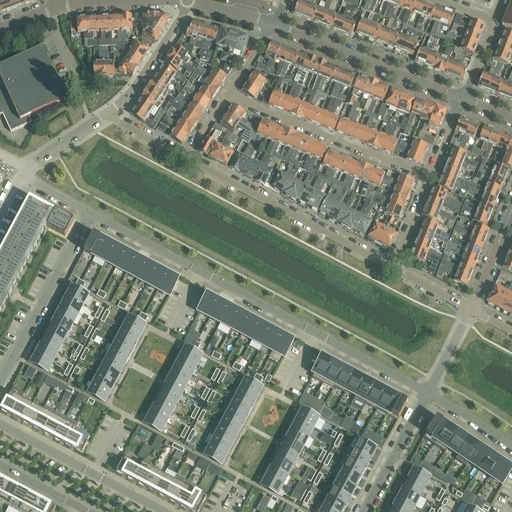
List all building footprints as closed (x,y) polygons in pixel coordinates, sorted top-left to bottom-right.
[(11,10),(7,0),(0,0),(0,8),(2,13),(11,10)] [(7,0),(11,10),(21,6),(18,0),(7,0)] [(311,0),(299,0),(297,6),(294,7),(292,12),(294,14),(303,18),(309,2),(310,2),(311,0)] [(315,0),(311,0),(310,2),(309,2),(303,18),(313,22),(319,8),(314,6),(315,0)] [(319,8),(313,22),(322,26),(332,0),(327,0),(324,10),(319,8)] [(332,0),(322,26),(332,30),(337,16),(333,14),(338,0),(337,0),(332,0)] [(372,0),(367,0),(364,9),(369,10),(372,0)] [(383,0),(372,0),(369,10),(378,14),(379,13),(374,11),(377,0),(379,0),(383,2),(383,0)] [(394,0),(383,0),(383,2),(388,4),(383,16),(388,18),(394,0)] [(405,0),(394,0),(388,18),(389,19),(394,21),(397,22),(398,18),(393,16),(397,7),(402,9),(405,0)] [(405,0),(402,9),(407,11),(402,24),(406,26),(408,22),(411,13),(416,0),(405,0)] [(416,0),(411,13),(421,16),(426,3),(419,0),(416,0)] [(511,0),(502,26),(511,29),(511,0)] [(426,3),(421,16),(416,30),(422,32),(423,28),(422,28),(425,18),(431,20),(436,6),(426,3)] [(337,16),(332,30),(341,33),(351,8),(347,6),(342,18),(337,16)] [(436,6),(431,20),(435,22),(430,35),(435,37),(436,33),(440,24),(445,10),(436,6)] [(351,8),(341,33),(351,37),(356,23),(351,21),(356,9),(351,8)] [(455,14),(445,10),(440,24),(444,25),(443,27),(449,29),(455,14)] [(362,20),(356,34),(366,38),(375,15),(370,14),(367,22),(362,20)] [(144,36),(141,40),(149,45),(151,47),(154,42),(155,42),(170,19),(168,15),(160,15),(147,16),(141,16),(142,34),(144,36)] [(379,17),(375,15),(366,38),(375,41),(381,27),(376,26),(379,17)] [(464,17),(457,15),(453,24),(457,26),(467,30),(481,36),(485,26),(471,20),(469,25),(462,22),(464,17)] [(122,44),(121,16),(121,17),(111,17),(111,32),(117,32),(117,41),(111,41),(111,47),(113,47),(114,47),(117,46),(120,44),(122,44)] [(136,30),(135,19),(131,19),(131,16),(121,16),(122,44),(125,42),(126,42),(126,32),(132,32),(132,30),(136,30)] [(99,32),(98,17),(88,18),(88,40),(88,48),(99,47),(99,43),(93,43),(93,33),(99,32)] [(111,32),(111,17),(98,17),(99,32),(100,32),(101,40),(99,40),(99,43),(99,47),(111,47),(111,41),(111,40),(105,40),(105,32),(111,32)] [(88,18),(70,18),(71,30),(78,30),(78,33),(84,33),(84,40),(88,40),(88,18)] [(386,30),(381,27),(375,41),(385,45),(394,21),(389,19),(388,21),(389,21),(386,30)] [(185,45),(179,41),(175,46),(187,55),(191,57),(194,47),(201,23),(192,21),(191,27),(189,27),(186,37),(191,38),(188,46),(185,45)] [(394,21),(385,45),(394,49),(400,35),(395,33),(399,23),(397,22),(394,21)] [(210,26),(201,23),(194,47),(203,50),(210,26)] [(210,26),(203,50),(200,60),(209,63),(212,53),(207,52),(210,43),(215,44),(219,29),(210,26)] [(221,30),(216,46),(229,50),(234,33),(230,32),(228,30),(224,28),(221,30)] [(405,37),(400,35),(394,49),(404,53),(413,30),(408,29),(405,37)] [(423,34),(413,30),(404,53),(413,57),(419,42),(421,41),(423,34)] [(467,30),(465,35),(462,34),(460,38),(463,39),(477,45),(481,36),(467,30)] [(511,32),(505,30),(501,40),(511,44),(511,32)] [(239,35),(234,33),(229,50),(241,55),(242,54),(245,43),(246,44),(248,41),(248,37),(247,37),(246,35),(241,33),(239,35)] [(446,37),(436,33),(435,37),(445,41),(446,37)] [(448,33),(446,37),(455,41),(457,37),(448,33)] [(425,66),(436,40),(431,38),(429,44),(428,43),(425,50),(420,48),(415,62),(425,66)] [(477,45),(463,39),(459,49),(473,55),(477,45)] [(125,42),(122,44),(120,44),(143,60),(149,50),(146,49),(149,45),(141,40),(139,44),(136,42),(133,47),(125,42)] [(436,40),(425,66),(434,70),(440,56),(435,54),(440,41),(436,40)] [(511,44),(501,40),(497,49),(511,55),(511,44)] [(269,60),(267,67),(258,63),(256,69),(270,74),(272,69),(273,66),(274,63),(281,46),(271,43),(269,43),(266,50),(268,51),(265,59),(269,60)] [(114,47),(113,47),(113,52),(117,54),(120,49),(128,54),(125,59),(138,68),(138,67),(143,60),(120,44),(117,46),(114,47)] [(175,46),(170,55),(193,70),(195,72),(196,70),(198,66),(200,63),(196,60),(193,65),(185,60),(187,55),(175,46)] [(290,50),(281,46),(274,63),(275,63),(276,61),(280,62),(277,69),(278,69),(275,76),(277,77),(279,77),(280,76),(290,50)] [(0,115),(2,115),(10,133),(32,123),(29,117),(67,100),(43,48),(20,58),(16,51),(0,58),(0,115)] [(445,58),(440,56),(434,70),(443,74),(449,60),(453,49),(449,48),(445,58)] [(104,77),(103,49),(98,49),(99,62),(93,63),(94,77),(104,77)] [(104,77),(114,77),(114,62),(108,62),(108,49),(103,49),(104,77)] [(511,55),(497,49),(493,59),(507,65),(509,59),(511,60),(511,55)] [(228,55),(226,62),(223,72),(228,76),(241,55),(229,50),(228,55)] [(290,50),(280,76),(284,78),(289,66),(294,68),(299,54),(290,50)] [(455,62),(449,60),(443,74),(444,74),(453,77),(459,63),(459,62),(463,53),(455,50),(454,53),(457,55),(455,62)] [(468,55),(463,53),(459,62),(464,64),(466,60),(471,61),(472,57),(468,55)] [(308,57),(299,54),(294,68),(299,70),(294,83),(298,84),(309,57),(308,57)] [(193,70),(170,55),(164,63),(177,72),(180,67),(186,72),(184,76),(188,79),(191,74),(193,70)] [(309,57),(298,84),(297,86),(298,86),(302,87),(307,74),(312,76),(318,61),(309,57)] [(125,59),(117,71),(124,75),(126,72),(132,76),(138,68),(125,59)] [(488,75),(483,73),(478,87),(487,91),(498,63),(489,59),(486,66),(491,68),(488,75)] [(318,61),(312,76),(317,78),(312,91),(316,93),(328,64),(318,61)] [(468,67),(459,63),(453,77),(463,81),(468,67)] [(503,65),(498,63),(487,91),(497,95),(502,81),(497,79),(503,65)] [(328,64),(316,93),(317,94),(320,95),(326,81),(331,83),(336,68),(327,65),(328,64)] [(187,80),(163,65),(158,73),(171,82),(173,78),(184,85),(187,80)] [(198,66),(196,70),(221,86),(227,78),(214,69),(211,74),(198,66)] [(336,68),(331,83),(336,85),(332,94),(331,93),(328,99),(331,100),(335,101),(346,72),(336,68)] [(196,70),(195,72),(190,79),(195,82),(198,77),(205,82),(202,86),(216,95),(219,90),(221,86),(196,70)] [(502,81),(497,95),(506,99),(511,84),(511,70),(507,83),(502,81)] [(255,71),(247,83),(266,95),(268,96),(272,97),(273,93),(269,91),(263,88),(270,76),(255,71)] [(355,76),(346,72),(335,101),(336,101),(339,103),(345,88),(350,90),(355,76)] [(171,82),(158,73),(152,81),(166,90),(171,82)] [(369,81),(359,77),(352,96),(350,95),(346,105),(352,107),(353,107),(356,99),(356,98),(358,93),(363,96),(369,81),(369,80),(369,81)] [(273,93),(272,97),(268,106),(278,110),(283,96),(278,94),(282,84),(287,86),(289,82),(288,82),(288,81),(280,78),(276,85),(273,93)] [(166,90),(152,81),(147,90),(160,98),(163,94),(165,96),(168,92),(166,90)] [(369,81),(363,96),(369,98),(364,112),(366,112),(368,113),(379,84),(369,81)] [(247,83),(242,91),(255,100),(258,95),(264,99),(264,98),(265,99),(268,96),(266,95),(247,83)] [(216,95),(202,86),(199,92),(187,84),(185,87),(210,103),(212,100),(216,95)] [(379,85),(379,84),(368,113),(372,115),(377,101),(383,103),(389,89),(379,85)] [(283,96),(278,110),(287,114),(298,86),(297,86),(294,85),(288,98),(283,96)] [(298,86),(287,114),(291,115),(290,115),(296,117),(302,104),(297,102),(303,88),(302,88),(302,87),(298,86)] [(210,103),(185,87),(179,96),(183,98),(186,93),(194,99),(191,103),(204,112),(210,103)] [(375,116),(373,120),(375,121),(377,121),(379,118),(384,120),(388,108),(397,111),(403,94),(392,90),(391,90),(389,89),(383,103),(377,117),(375,116)] [(147,90),(141,98),(155,106),(158,108),(161,105),(157,102),(160,98),(147,90)] [(307,106),(302,104),(296,117),(302,120),(306,121),(317,94),(316,93),(312,91),(311,92),(307,90),(305,95),(311,97),(307,106)] [(320,95),(317,94),(306,121),(315,125),(320,111),(315,109),(319,100),(324,102),(326,98),(320,95)] [(415,99),(403,94),(397,111),(408,115),(415,99)] [(264,98),(264,99),(261,103),(268,106),(272,97),(268,96),(265,99),(264,98)] [(141,98),(136,106),(149,114),(155,106),(141,98)] [(176,100),(174,103),(199,120),(204,112),(191,103),(188,108),(176,100)] [(326,113),(320,111),(315,125),(324,129),(336,101),(335,101),(331,100),(326,113)] [(406,128),(404,131),(403,135),(407,137),(416,116),(420,118),(426,104),(417,100),(409,120),(406,128)] [(339,103),(336,101),(324,129),(334,132),(339,118),(334,117),(337,109),(343,111),(345,106),(339,103)] [(168,103),(163,111),(165,113),(167,114),(168,112),(170,109),(172,106),(168,103)] [(174,103),(172,106),(170,109),(173,110),(174,109),(183,115),(180,120),(193,128),(197,123),(199,120),(174,103)] [(426,104),(420,118),(420,120),(425,122),(421,132),(420,132),(417,139),(431,144),(423,141),(436,107),(426,104)] [(232,105),(227,114),(257,134),(259,130),(242,119),(245,114),(232,105)] [(149,114),(136,106),(130,114),(154,130),(160,121),(155,118),(154,118),(151,122),(147,119),(149,114)] [(353,107),(352,107),(347,121),(341,119),(336,133),(345,137),(356,109),(353,107)] [(446,111),(436,107),(423,141),(431,144),(433,145),(446,111)] [(361,111),(356,109),(345,137),(355,141),(360,127),(355,125),(361,111)] [(160,110),(155,118),(160,121),(165,113),(163,111),(163,112),(160,110)] [(167,114),(165,117),(163,120),(188,137),(190,134),(193,128),(180,120),(177,125),(168,119),(171,114),(168,112),(167,114)] [(360,127),(355,141),(364,144),(372,124),(373,120),(375,116),(372,115),(368,113),(366,112),(364,117),(369,119),(365,129),(360,127)] [(227,114),(221,123),(234,131),(237,127),(249,135),(250,136),(250,141),(254,142),(257,134),(227,114)] [(403,118),(400,126),(406,128),(409,120),(403,118)] [(458,140),(452,138),(450,145),(459,149),(470,122),(466,120),(465,119),(463,118),(461,118),(460,118),(455,132),(460,134),(458,140)] [(188,137),(163,120),(157,129),(164,133),(167,128),(172,132),(169,137),(182,145),(188,137)] [(254,142),(250,141),(248,145),(249,145),(252,147),(252,145),(256,147),(260,137),(265,140),(272,125),(262,121),(259,130),(257,134),(254,142)] [(474,124),(470,122),(459,149),(471,154),(473,148),(466,145),(469,137),(474,140),(480,126),(479,125),(478,124),(475,123),(474,124)] [(392,127),(390,131),(382,152),(383,152),(392,155),(396,145),(398,141),(393,140),(397,128),(404,131),(406,128),(400,126),(394,123),(392,127)] [(211,141),(206,139),(198,152),(208,157),(216,144),(224,129),(216,124),(212,129),(216,132),(214,137),(213,136),(211,141)] [(376,125),(372,124),(364,144),(367,146),(373,148),(379,134),(373,132),(376,125)] [(268,147),(265,154),(269,156),(273,150),(281,129),(272,125),(265,140),(271,142),(268,148),(268,147)] [(476,139),(473,148),(471,154),(483,158),(494,130),(484,127),(479,140),(476,139)] [(273,150),(269,156),(276,160),(279,161),(281,156),(275,154),(279,145),(284,147),(290,132),(285,130),(284,130),(281,129),(273,150)] [(379,134),(373,148),(382,152),(390,131),(387,130),(384,136),(379,134)] [(494,130),(483,158),(487,160),(492,146),(498,148),(503,134),(494,130)] [(220,146),(216,144),(208,157),(217,162),(232,134),(228,131),(220,146)] [(281,156),(279,161),(280,162),(284,162),(288,164),(300,136),(296,135),(296,134),(290,132),(284,147),(290,149),(286,159),(281,156)] [(232,134),(217,162),(226,167),(234,153),(228,151),(236,137),(232,134)] [(511,137),(503,134),(498,148),(502,150),(497,164),(502,166),(511,139),(511,137)] [(300,136),(288,164),(290,165),(295,167),(297,168),(299,164),(294,161),(298,152),(303,155),(309,140),(300,136)] [(398,139),(398,141),(396,145),(424,157),(428,147),(413,141),(411,147),(401,143),(402,141),(398,139)] [(511,139),(502,166),(511,169),(511,139)] [(299,164),(297,168),(299,169),(306,172),(318,144),(309,140),(303,155),(308,157),(304,166),(299,164)] [(318,144),(306,172),(310,174),(314,176),(316,177),(317,173),(311,171),(313,166),(314,166),(316,160),(321,163),(328,147),(318,144)] [(252,147),(249,145),(242,156),(238,154),(230,169),(238,173),(252,147)] [(424,157),(396,145),(392,155),(396,157),(399,151),(408,155),(406,160),(420,166),(424,157)] [(252,147),(238,173),(247,178),(255,163),(250,161),(256,149),(252,147)] [(467,154),(453,148),(449,158),(463,164),(468,165),(475,168),(477,164),(465,159),(467,154)] [(325,177),(317,173),(316,177),(319,178),(323,180),(326,182),(327,182),(329,177),(338,156),(328,152),(322,167),(328,169),(325,177)] [(255,163),(247,178),(255,182),(269,156),(265,154),(259,165),(255,163)] [(269,156),(255,182),(266,188),(274,173),(267,169),(270,164),(273,166),(276,160),(269,156)] [(329,177),(327,182),(333,185),(337,186),(338,182),(333,180),(336,172),(341,174),(347,159),(338,156),(329,177)] [(463,164),(449,158),(445,168),(459,173),(461,168),(473,173),(475,168),(468,165),(463,164)] [(343,184),(338,182),(337,186),(344,189),(345,190),(356,163),(347,159),(341,174),(346,176),(343,184)] [(483,160),(479,170),(505,180),(509,171),(495,165),(493,170),(484,167),(487,162),(483,160)] [(356,163),(345,190),(347,191),(349,192),(352,186),(354,180),(360,182),(366,167),(360,164),(356,163)] [(280,174),(273,187),(282,192),(295,167),(290,165),(287,168),(289,170),(285,177),(280,174)] [(297,168),(295,167),(282,192),(285,194),(285,195),(290,197),(298,183),(293,180),(299,169),(297,168)] [(366,167),(360,182),(365,184),(360,197),(363,198),(375,170),(371,169),(372,169),(366,167)] [(445,168),(441,177),(469,188),(470,183),(457,178),(459,173),(445,168)] [(375,170),(363,198),(365,199),(370,201),(373,203),(374,199),(376,195),(371,193),(373,187),(378,189),(380,185),(382,180),(384,176),(385,174),(375,170)] [(505,180),(479,170),(475,180),(480,181),(482,176),(489,179),(487,184),(501,190),(505,180)] [(384,176),(382,180),(410,191),(414,182),(399,176),(397,181),(390,178),(392,173),(388,171),(386,176),(384,176)] [(298,183),(290,197),(296,200),(299,202),(307,188),(314,176),(310,174),(303,186),(298,183)] [(441,177),(438,187),(451,192),(454,187),(463,191),(462,194),(466,195),(466,194),(469,188),(441,177)] [(307,188),(299,202),(308,206),(323,180),(319,178),(312,191),(307,188)] [(323,180),(308,206),(317,211),(324,198),(319,195),(326,182),(323,180)] [(410,191),(382,180),(380,185),(394,190),(392,195),(407,201),(409,195),(410,191)] [(470,183),(469,188),(497,199),(501,190),(487,184),(485,189),(471,183),(471,184),(470,183)] [(337,186),(333,185),(331,189),(337,192),(332,202),(327,199),(320,212),(329,217),(344,189),(337,186)] [(447,193),(433,187),(429,197),(443,203),(460,209),(461,205),(445,198),(447,193)] [(469,188),(466,194),(467,194),(468,193),(482,198),(480,203),(494,208),(497,199),(469,188)] [(344,189),(329,217),(337,222),(344,209),(344,208),(339,206),(347,191),(345,190),(344,189)] [(378,190),(376,195),(374,199),(403,210),(407,201),(392,195),(389,201),(380,197),(382,192),(378,190)] [(352,193),(344,208),(344,209),(337,222),(341,224),(340,224),(346,227),(353,213),(349,210),(356,195),(352,193)] [(443,203),(429,197),(426,206),(440,212),(441,208),(454,212),(453,213),(458,214),(460,209),(443,203)] [(55,210),(54,213),(29,199),(26,205),(22,213),(25,215),(22,220),(19,218),(15,226),(18,228),(15,233),(12,231),(8,239),(11,241),(9,246),(5,244),(1,252),(4,254),(2,259),(0,257),(0,305),(3,299),(43,225),(65,237),(74,220),(55,210)] [(358,216),(353,213),(346,227),(351,230),(352,230),(355,231),(370,201),(365,199),(363,203),(365,204),(358,216)] [(403,210),(374,199),(373,203),(376,204),(386,208),(384,214),(399,219),(403,210)] [(373,203),(370,201),(355,231),(355,232),(355,231),(364,236),(371,222),(366,220),(373,207),(374,208),(376,204),(373,203)] [(478,207),(465,202),(463,207),(490,217),(494,208),(480,203),(478,207)] [(440,212),(426,206),(422,216),(436,222),(438,216),(449,221),(454,223),(456,218),(451,216),(440,212)] [(490,217),(463,207),(461,211),(475,216),(473,222),(486,227),(490,217)] [(402,223),(392,219),(389,224),(400,229),(402,223)] [(439,225),(425,220),(421,229),(448,240),(450,236),(437,231),(439,225)] [(457,223),(455,228),(485,240),(489,230),(476,225),(474,230),(457,223)] [(376,224),(368,238),(379,244),(386,229),(376,224)] [(485,240),(455,228),(453,232),(470,239),(468,244),(482,249),(485,240)] [(397,235),(386,229),(379,244),(389,249),(393,243),(394,241),(397,235)] [(448,240),(421,229),(417,239),(431,244),(433,239),(443,244),(441,248),(445,250),(446,246),(448,242),(447,241),(448,240)] [(84,251),(95,257),(103,241),(99,239),(100,237),(93,234),(84,251)] [(431,244),(417,239),(413,248),(440,259),(442,255),(429,250),(431,244)] [(103,241),(95,257),(105,263),(114,246),(108,242),(107,243),(103,241)] [(467,249),(448,242),(446,246),(478,259),(482,249),(468,244),(467,249)] [(114,246),(105,263),(116,268),(125,252),(118,248),(118,249),(114,247),(115,246),(114,246)] [(445,250),(443,253),(446,254),(450,256),(450,253),(462,258),(461,263),(474,268),(478,259),(446,246),(445,250)] [(440,259),(413,248),(409,258),(423,264),(426,258),(439,263),(440,259)] [(125,252),(116,268),(126,274),(129,268),(135,257),(129,254),(128,254),(125,253),(125,252)] [(444,256),(441,261),(440,265),(471,277),(474,268),(461,263),(458,268),(446,263),(449,258),(444,256)] [(129,268),(126,274),(137,280),(143,268),(146,263),(139,259),(139,260),(135,258),(136,257),(135,257),(129,268)] [(511,260),(506,258),(502,268),(511,271),(511,260)] [(143,268),(137,280),(147,285),(156,268),(150,265),(149,266),(146,264),(146,263),(143,268)] [(440,265),(436,275),(441,277),(443,272),(455,277),(453,282),(467,287),(471,277),(440,265)] [(147,285),(158,291),(167,274),(160,270),(160,271),(156,269),(157,269),(156,268),(147,285)] [(511,276),(501,272),(498,278),(511,284),(511,282),(511,276)] [(167,274),(158,291),(169,297),(178,280),(171,276),(170,277),(167,275),(167,274)] [(32,292),(30,291),(26,301),(33,304),(42,283),(37,281),(32,292)] [(511,282),(511,284),(509,288),(498,308),(509,314),(511,308),(511,295),(511,293),(511,282)] [(72,286),(67,296),(84,305),(88,296),(72,286)] [(496,287),(487,303),(498,308),(509,288),(506,287),(504,291),(496,287)] [(84,305),(67,296),(62,305),(78,314),(84,305)] [(199,313),(210,319),(219,302),(218,302),(214,300),(215,300),(208,296),(199,313)] [(160,302),(153,319),(164,323),(171,306),(160,302)] [(219,302),(210,319),(220,324),(229,307),(228,308),(225,306),(225,305),(219,302)] [(78,314),(62,305),(56,315),(73,324),(78,314)] [(220,324),(231,330),(240,313),(239,313),(235,312),(236,311),(229,307),(220,324)] [(231,330),(241,335),(250,318),(249,319),(246,317),(246,316),(240,313),(231,330)] [(73,324),(56,315),(51,324),(68,333),(73,324)] [(129,317),(124,326),(141,335),(146,326),(129,317)] [(182,318),(175,330),(183,335),(190,323),(182,318)] [(250,318),(241,335),(252,341),(261,324),(260,324),(260,325),(256,323),(257,322),(250,318)] [(68,333),(51,324),(46,334),(63,343),(68,333)] [(252,341),(262,347),(271,330),(271,329),(270,330),(267,328),(261,324),(252,341)] [(141,335),(124,326),(119,336),(136,345),(141,335)] [(262,347),(272,352),(281,336),(277,334),(278,333),(271,330),(262,347)] [(63,343),(46,334),(41,343),(58,352),(63,343)] [(131,354),(136,345),(119,336),(114,345),(131,354)] [(281,336),(272,352),(283,358),(292,341),(285,337),(285,338),(281,336)] [(36,353),(53,362),(58,352),(41,343),(36,353)] [(125,364),(131,354),(114,345),(109,355),(125,364)] [(180,356),(197,365),(202,356),(194,352),(185,347),(180,356)] [(47,373),(53,362),(36,353),(30,364),(47,373)] [(136,370),(143,358),(137,354),(130,366),(136,370)] [(120,373),(125,364),(109,355),(103,364),(120,373)] [(175,366),(192,375),(197,365),(180,356),(175,366)] [(311,378),(322,384),(333,363),(333,364),(329,362),(330,361),(323,357),(311,378)] [(322,384),(333,390),(344,369),(344,368),(343,369),(340,367),(333,363),(322,384)] [(103,364),(98,374),(115,383),(120,373),(103,364)] [(192,375),(175,366),(170,375),(187,384),(192,375)] [(344,369),(333,390),(334,388),(344,393),(354,374),(354,375),(350,373),(351,372),(344,369)] [(41,373),(37,380),(43,383),(47,377),(41,373)] [(78,375),(73,373),(70,379),(73,381),(76,375),(77,376),(78,375)] [(110,392),(115,383),(98,374),(93,383),(110,392)] [(353,401),(354,401),(365,380),(364,380),(361,378),(354,374),(344,393),(345,393),(346,391),(356,397),(353,401)] [(182,394),(187,384),(170,375),(165,385),(182,394)] [(240,388),(257,397),(262,388),(245,379),(240,388)] [(354,401),(364,407),(375,385),(375,386),(371,384),(371,383),(365,380),(354,401)] [(120,399),(116,407),(122,409),(127,399),(125,398),(130,385),(122,382),(116,397),(120,399)] [(104,403),(110,392),(93,383),(88,394),(104,403)] [(182,394),(165,385),(160,394),(177,403),(182,394)] [(367,402),(377,408),(386,391),(385,392),(382,390),(382,389),(375,385),(364,407),(367,402)] [(257,397),(240,388),(235,398),(252,407),(257,397)] [(386,415),(386,416),(396,397),(392,395),(392,394),(386,391),(377,408),(387,413),(386,415)] [(12,416),(21,399),(10,393),(1,410),(12,416)] [(87,403),(89,399),(79,394),(76,399),(86,405),(87,403)] [(172,413),(177,403),(160,394),(155,404),(172,413)] [(396,397),(386,416),(397,421),(408,401),(401,398),(400,399),(396,397)] [(230,407),(247,416),(252,407),(235,398),(230,407)] [(23,422),(32,405),(21,399),(12,416),(23,422)] [(303,407),(309,409),(311,404),(306,401),(303,407)] [(150,414),(167,423),(172,413),(155,404),(150,414)] [(311,404),(309,409),(314,412),(317,407),(311,404)] [(43,410),(32,405),(23,422),(33,428),(43,410)] [(225,417),(242,426),(247,416),(230,407),(225,417)] [(44,433),(53,416),(43,410),(33,428),(44,433)] [(297,419),(313,428),(319,419),(302,410),(297,419)] [(92,429),(103,435),(112,419),(101,413),(92,429)] [(161,433),(167,423),(150,414),(144,424),(161,433)] [(44,433),(55,439),(64,422),(53,416),(44,433)] [(242,426),(225,417),(220,427),(237,436),(242,426)] [(434,445),(448,425),(447,425),(447,426),(442,423),(443,421),(437,417),(426,434),(436,441),(434,445)] [(297,419),(291,429),(308,438),(313,428),(297,419)] [(340,427),(350,432),(354,425),(344,420),(340,427)] [(71,434),(75,428),(75,427),(64,422),(55,439),(66,445),(71,434)] [(124,433),(136,437),(139,427),(127,423),(124,433)] [(354,425),(350,432),(357,435),(361,428),(354,425)] [(453,429),(448,425),(434,445),(445,452),(458,432),(457,433),(453,430),(453,429)] [(215,436),(232,445),(237,436),(220,427),(215,436)] [(71,434),(66,445),(82,454),(88,443),(86,442),(90,436),(75,428),(71,434)] [(303,448),(308,438),(291,429),(286,439),(303,448)] [(448,449),(458,456),(469,439),(468,439),(468,440),(463,437),(464,436),(458,432),(445,452),(445,453),(448,449)] [(157,436),(151,448),(158,452),(164,439),(157,436)] [(232,445),(215,436),(210,446),(227,455),(232,445)] [(286,439),(281,448),(298,457),(303,448),(286,439)] [(469,439),(458,456),(469,463),(479,447),(479,446),(478,447),(474,444),(475,443),(469,439)] [(354,450),(371,459),(376,449),(359,440),(354,450)] [(147,455),(151,448),(145,445),(141,452),(147,455)] [(227,455),(210,446),(204,456),(221,465),(227,455)] [(485,450),(479,447),(469,463),(479,470),(490,454),(490,453),(489,454),(485,451),(485,450)] [(298,457),(281,448),(276,458),(293,467),(298,457)] [(366,469),(371,459),(354,450),(349,460),(366,469)] [(490,477),(500,462),(495,458),(496,458),(490,454),(479,470),(490,477)] [(116,472),(133,481),(141,466),(124,457),(116,472)] [(206,473),(210,464),(200,458),(195,467),(206,473)] [(288,476),(293,467),(276,458),(271,467),(288,476)] [(344,469),(360,478),(366,469),(349,460),(344,469)] [(141,466),(133,481),(144,487),(154,470),(155,467),(143,461),(141,466)] [(505,465),(500,462),(490,477),(501,484),(511,468),(506,464),(505,465)] [(271,467),(266,477),(283,486),(288,476),(271,467)] [(344,469),(341,468),(336,477),(355,488),(360,478),(344,469)] [(408,479),(425,488),(430,478),(413,469),(408,479)] [(154,470),(144,487),(154,492),(164,475),(154,470)] [(174,481),(164,475),(154,492),(165,498),(174,481)] [(215,476),(213,481),(223,485),(225,480),(215,476)] [(278,496),(283,486),(266,477),(261,487),(278,496)] [(329,486),(350,497),(355,488),(336,477),(332,487),(329,485),(329,486)] [(403,488),(420,497),(425,488),(408,479),(403,488)] [(176,504),(185,486),(174,481),(165,498),(176,504)] [(8,483),(0,497),(0,502),(8,507),(18,489),(16,488),(16,487),(11,484),(10,484),(8,483)] [(186,509),(196,492),(185,486),(176,504),(186,509)] [(350,497),(329,486),(324,495),(345,507),(350,497)] [(398,498),(415,507),(420,497),(403,488),(398,498)] [(21,490),(18,489),(8,507),(17,511),(19,511),(29,494),(26,493),(27,492),(21,489),(21,490)] [(196,492),(186,509),(191,511),(198,511),(207,498),(196,492)] [(29,494),(19,511),(33,511),(39,500),(37,499),(38,498),(32,495),(31,496),(29,494)] [(323,507),(332,511),(342,511),(345,507),(324,495),(324,496),(328,498),(323,507)] [(466,502),(472,505),(475,498),(470,495),(466,502)] [(393,508),(401,511),(412,511),(415,507),(398,498),(393,508)] [(42,501),(39,500),(33,511),(53,511),(56,508),(42,500),(42,501)] [(416,508),(424,511),(427,511),(429,507),(419,502),(416,508)]
